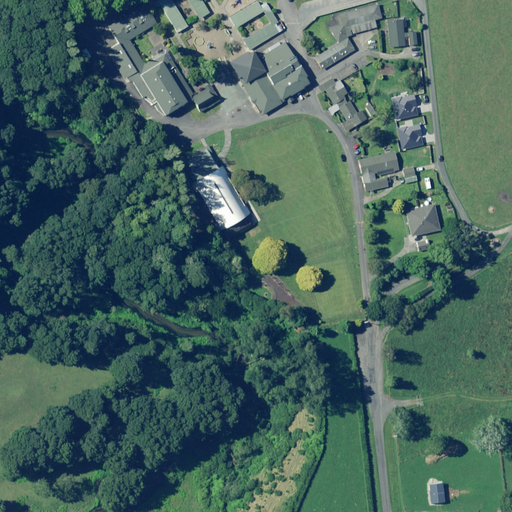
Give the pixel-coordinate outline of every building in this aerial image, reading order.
[(171,0),(153,0),(172,30),(185,22),(171,0)] [(205,0),(188,0),(200,19),(212,12),(205,0)] [(261,0),(254,0),(226,17),(233,30),(267,10),(261,0)] [(336,40),(311,56),(319,68),(354,47),(347,36),(380,26),(375,2),(339,10),(342,22),(329,27),(336,40)] [(144,4),(109,25),(119,41),(154,20),(144,4)] [(404,42),(401,16),(386,18),(388,44),(404,42)] [(275,20),(239,42),(247,55),(283,33),(275,20)] [(415,28),(405,29),(407,43),(416,42),(415,28)] [(128,39),(108,51),(127,81),(146,70),(128,39)] [(282,40),(231,71),(258,117),(310,86),(282,40)] [(388,57),(377,55),(376,63),(387,65),(388,57)] [(171,64),(140,83),(165,124),(196,106),(171,64)] [(334,68),(317,78),(331,102),(349,91),(334,68)] [(215,103),(209,92),(194,102),(200,112),(215,103)] [(356,94),(339,104),(352,127),(369,117),(356,94)] [(427,94),(422,95),(425,128),(431,128),(427,94)] [(374,112),(371,104),(365,107),(368,115),(374,112)] [(392,149),(354,157),(361,190),(387,184),(385,172),(397,169),(392,149)] [(249,212),(217,160),(191,176),(223,227),(249,212)] [(413,176),(411,167),(402,169),(405,183),(417,181),(416,175),(413,176)] [(432,203),(407,209),(413,234),(437,229),(432,203)] [(428,250),(426,240),(416,242),(418,252),(428,250)]
